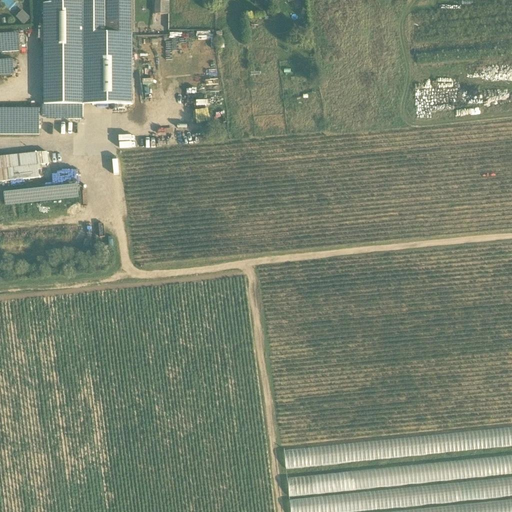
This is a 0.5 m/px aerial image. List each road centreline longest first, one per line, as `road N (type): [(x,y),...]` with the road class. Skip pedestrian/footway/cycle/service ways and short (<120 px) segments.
road 1 (track): [(511,238),(0,288)]
road 2 (track): [(250,264),(279,511)]
